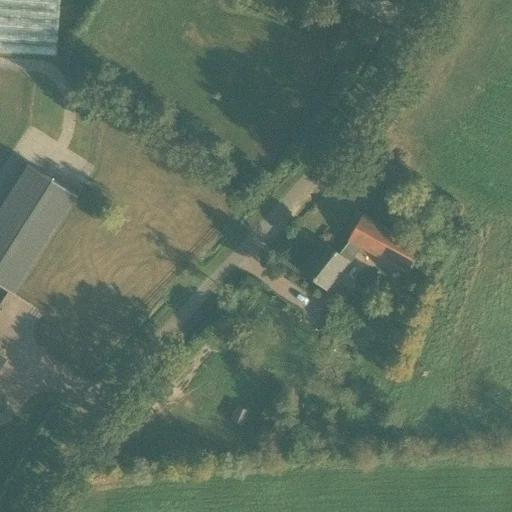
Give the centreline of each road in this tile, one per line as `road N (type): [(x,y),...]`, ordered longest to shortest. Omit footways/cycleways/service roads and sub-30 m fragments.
road 1 (unclassified): [(50,511),(155,367),(349,161),(447,0)]
road 2 (unknown): [(113,419),(13,337)]
